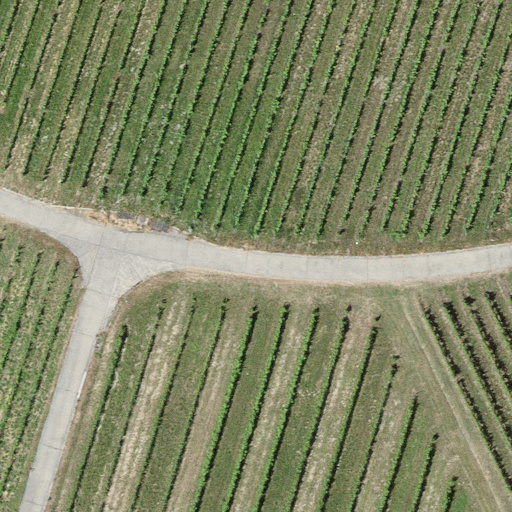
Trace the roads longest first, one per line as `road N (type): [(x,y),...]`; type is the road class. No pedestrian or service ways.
road 1 (track): [(511,247),(426,268),(214,260),(117,245),(36,511)]
road 2 (track): [(117,245),(0,196)]
